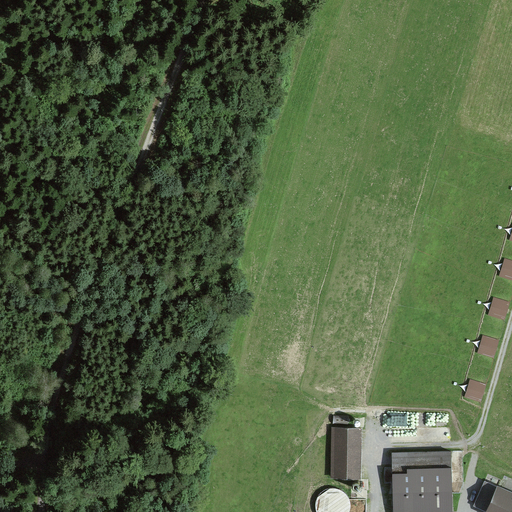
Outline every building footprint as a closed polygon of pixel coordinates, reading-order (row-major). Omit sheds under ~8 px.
[(492,304),(508,308),(511,292),(511,288),(496,285),(492,304)] [(483,331),(478,350),(495,354),(500,336),(483,331)] [(481,399),(487,382),(470,377),(465,395),(481,399)] [(358,475),(358,428),(332,428),(332,475),(358,475)] [(452,511),(451,452),(392,453),(393,511),(452,511)] [(511,511),(511,494),(499,488),(487,511),(511,511)]
